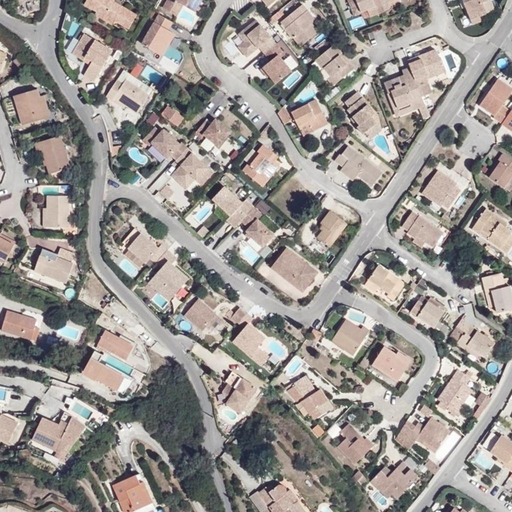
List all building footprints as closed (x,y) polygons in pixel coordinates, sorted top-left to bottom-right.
[(132,20),(112,7),(103,2),(103,0),(86,0),(83,7),(93,13),(90,19),(99,24),(102,19),(124,32),(132,20)] [(173,0),(171,5),(178,9),(180,6),(192,13),(199,0),(173,0)] [(278,0),(260,0),(267,8),(278,0)] [(382,3),(380,0),(355,0),(359,11),(367,9),(374,5),(377,12),(384,9),(382,3)] [(485,1),(485,0),(455,0),(456,1),(459,0),(467,21),(485,14),(481,3),(485,1)] [(174,17),(178,9),(171,5),(164,1),(160,9),(174,17)] [(318,32),(312,25),(303,14),(307,10),(303,5),(279,23),(298,48),(318,32)] [(377,12),(374,5),(367,9),(369,15),(377,12)] [(316,22),(307,10),(303,14),(312,25),(316,22)] [(140,45),(162,57),(168,45),(161,41),(170,23),(157,15),(140,45)] [(361,15),(348,19),(352,29),(365,24),(361,15)] [(64,16),(62,32),(75,35),(78,18),(64,16)] [(481,22),(479,16),(467,21),(469,26),(481,22)] [(112,24),(102,19),(99,24),(109,29),(112,24)] [(263,53),(275,44),(255,19),(237,34),(243,42),(237,47),(245,57),(257,47),(263,53)] [(90,81),(108,50),(80,32),(67,54),(85,65),(79,75),(90,81)] [(344,66),(335,56),(340,50),(333,43),(314,60),(322,68),(324,66),(333,75),(329,80),(335,85),(355,66),(350,61),(344,66)] [(269,61),(261,67),(268,76),(274,84),(290,71),(277,55),(281,52),(275,44),(263,53),(269,61)] [(169,46),(160,64),(173,70),(182,53),(169,46)] [(449,69),(444,57),(440,57),(435,47),(407,58),(423,97),(434,93),(429,77),(449,69)] [(350,61),(340,50),(335,56),(344,66),(350,61)] [(0,73),(1,74),(8,55),(0,51),(0,73)] [(423,97),(410,65),(401,68),(401,73),(382,81),(387,92),(392,90),(400,108),(408,104),(424,97),(423,97)] [(333,75),(324,66),(322,68),(319,71),(328,81),(329,80),(333,75)] [(265,78),(268,76),(261,67),(259,69),(265,78)] [(123,77),(148,94),(152,88),(124,70),(105,97),(111,100),(113,97),(111,95),(123,77)] [(148,94),(123,77),(111,95),(137,112),(148,94)] [(504,106),(511,94),(511,92),(497,82),(480,108),(501,125),(511,111),(504,106)] [(333,101),(346,91),(341,85),(328,95),(333,101)] [(400,108),(392,90),(387,92),(398,119),(412,113),(408,104),(400,108)] [(372,118),(376,115),(357,92),(345,103),(350,109),(348,111),(353,117),(360,125),(357,128),(363,135),(366,134),(377,124),(372,118)] [(51,120),(45,98),(38,99),(37,93),(13,100),(21,128),(51,120)] [(427,106),(424,97),(408,104),(412,113),(427,106)] [(290,112),(297,127),(307,122),(312,131),(327,124),(315,100),(290,112)] [(185,118),(169,106),(163,114),(178,126),(185,118)] [(282,106),(276,114),(283,124),(290,120),(282,106)] [(511,109),(511,111),(501,125),(498,128),(511,137),(511,109)] [(154,125),(157,114),(149,112),(146,123),(154,125)] [(360,125),(353,117),(350,120),(357,128),(360,125)] [(205,124),(197,135),(203,140),(206,136),(221,147),(232,132),(217,121),(213,127),(211,129),(205,124)] [(297,127),(302,136),(312,131),(307,122),(297,127)] [(371,141),(382,130),(377,124),(366,134),(371,141)] [(179,145),(163,130),(159,134),(153,128),(141,141),(147,147),(150,144),(166,159),(169,155),(175,160),(185,149),(180,144),(179,145)] [(107,133),(112,162),(120,150),(116,131),(107,133)] [(69,173),(59,140),(38,146),(41,157),(35,158),(41,181),(69,173)] [(265,188),(282,165),(276,160),(279,155),(266,145),(259,153),(252,163),(245,172),(265,188)] [(41,157),(38,146),(31,148),(34,158),(35,158),(41,157)] [(175,160),(174,161),(179,166),(170,177),(180,186),(189,176),(193,180),(200,186),(211,174),(185,149),(175,160)] [(380,175),(346,149),(340,157),(337,155),(331,163),(339,169),(336,173),(351,184),(354,179),(369,189),(380,175)] [(247,160),(252,163),(259,153),(255,150),(247,160)] [(511,165),(501,158),(496,165),(501,168),(496,176),(491,174),(486,182),(504,193),(505,192),(511,183),(511,180),(511,165)] [(496,176),(501,168),(496,165),(491,174),(496,176)] [(460,195),(453,191),(456,187),(436,175),(421,199),(431,206),(433,202),(448,213),(460,195)] [(183,190),(193,180),(189,176),(180,186),(183,190)] [(154,197),(162,205),(174,193),(166,185),(154,197)] [(241,204),(223,187),(211,199),(228,216),(225,219),(234,228),(253,209),(244,200),(241,204)] [(255,205),(265,213),(270,206),(261,198),(255,205)] [(69,232),(69,201),(47,201),(47,213),(50,213),(50,226),(43,226),(43,231),(69,232)] [(442,209),(433,202),(431,206),(440,212),(442,209)] [(264,217),(256,209),(243,223),(251,230),(248,233),(250,234),(253,238),(265,248),(276,236),(260,221),(264,217)] [(333,248),(349,224),(331,211),(324,223),(329,226),(324,232),(319,238),(333,248)] [(511,237),(504,232),(497,228),(499,224),(485,214),(477,225),(483,229),(479,235),(489,242),(486,245),(506,259),(511,249),(511,241),(510,240),(511,237)] [(443,238),(412,216),(401,231),(407,236),(404,240),(415,246),(418,242),(424,247),(433,253),(443,238)] [(324,232),(329,226),(324,223),(319,229),(324,232)] [(479,235),(483,229),(477,225),(471,235),(477,239),(479,235)] [(204,226),(197,233),(205,240),(211,233),(204,226)] [(234,227),(213,248),(221,256),(242,235),(234,227)] [(134,243),(140,235),(134,230),(128,238),(134,243)] [(148,260),(154,266),(166,252),(160,247),(157,250),(140,235),(134,243),(128,238),(121,245),(144,265),(148,260)] [(0,265),(7,269),(15,254),(0,245),(0,238),(0,237),(0,265)] [(18,248),(0,238),(0,245),(15,254),(18,248)] [(418,242),(415,246),(422,251),(424,247),(418,242)] [(61,255),(62,252),(46,247),(43,254),(59,260),(61,255)] [(63,249),(62,252),(61,255),(72,259),(73,254),(63,249)] [(176,260),(166,252),(154,266),(161,271),(149,285),(169,302),(188,280),(173,268),(172,269),(170,267),(171,266),(176,260)] [(69,284),(78,262),(72,259),(61,255),(59,260),(43,254),(37,271),(69,284)] [(501,261),(490,254),(488,258),(499,265),(501,261)] [(317,280),(286,255),(270,274),(302,300),(317,280)] [(395,290),(385,283),(388,278),(378,271),(364,290),(376,298),(379,293),(387,299),(385,301),(393,306),(404,289),(399,285),(395,290)] [(399,285),(388,278),(385,283),(395,290),(399,285)] [(511,291),(507,293),(503,280),(483,285),(487,301),(494,299),(500,321),(511,317),(511,291)] [(414,295),(421,300),(426,292),(419,287),(414,295)] [(500,321),(494,299),(487,301),(493,323),(500,321)] [(439,309),(430,302),(427,306),(436,314),(439,309)] [(433,334),(446,315),(439,309),(436,314),(427,306),(424,310),(417,306),(409,316),(433,334)] [(216,322),(198,307),(185,323),(203,338),(216,322)] [(25,319),(10,313),(3,331),(36,344),(41,332),(37,330),(39,324),(25,319)] [(409,318),(403,314),(400,319),(405,323),(409,318)] [(25,319),(39,324),(37,330),(41,332),(45,322),(27,315),(25,319)] [(242,336),(232,350),(261,373),(268,364),(256,354),(264,345),(247,332),(252,325),(247,321),(246,322),(239,316),(229,328),(236,333),(237,332),(242,336)] [(369,338),(370,336),(363,332),(361,335),(346,325),(330,347),(353,362),(369,338)] [(377,343),(384,332),(376,327),(370,336),(369,338),(377,343)] [(126,360),(134,346),(106,330),(98,344),(126,360)] [(494,350),(478,338),(479,336),(471,330),(464,340),(463,341),(461,339),(454,349),(465,357),(469,351),(480,359),(484,363),(494,350)] [(47,345),(59,349),(63,338),(52,333),(47,345)] [(315,348),(320,339),(311,334),(306,342),(315,348)] [(447,344),(454,349),(461,339),(463,341),(464,340),(454,334),(447,344)] [(408,373),(393,363),(396,359),(384,351),(371,370),(398,388),(408,373)] [(480,359),(469,351),(465,357),(476,365),(480,359)] [(412,366),(398,356),(396,359),(393,363),(408,373),(412,366)] [(91,358),(82,373),(96,381),(97,379),(117,391),(125,377),(91,358)] [(0,372),(11,376),(13,369),(0,364),(0,372)] [(456,419),(473,394),(466,390),(470,384),(455,374),(435,405),(456,419)] [(320,407),(312,397),(316,395),(303,379),(290,388),(292,390),(283,396),(295,412),(300,408),(313,426),(332,412),(326,403),(320,407)] [(242,415),(256,389),(243,380),(238,390),(228,384),(222,394),(229,398),(225,406),(242,415)] [(326,403),(319,393),(316,395),(312,397),(320,407),(326,403)] [(485,410),(491,400),(482,394),(476,404),(480,407),(485,410)] [(485,410),(480,407),(472,420),(477,423),(485,410)] [(0,442),(6,446),(18,422),(7,416),(1,416),(0,409),(0,408),(0,442)] [(433,416),(425,410),(420,417),(428,422),(433,416)] [(66,428),(71,421),(63,415),(58,423),(66,428)] [(61,461),(80,436),(66,428),(64,433),(56,429),(39,421),(29,444),(43,450),(61,461)] [(84,431),(71,421),(66,428),(80,436),(84,431)] [(64,433),(66,428),(58,423),(56,429),(64,433)] [(312,429),(319,436),(325,431),(317,423),(312,429)] [(439,455),(451,436),(430,423),(424,432),(421,437),(414,433),(408,443),(415,448),(416,445),(422,449),(425,446),(439,455)] [(413,447),(408,443),(414,433),(407,428),(395,445),(395,446),(408,456),(413,447)] [(421,437),(424,432),(418,428),(414,433),(421,437)] [(355,473),(374,451),(366,444),(363,447),(360,450),(356,446),(359,443),(347,431),(339,441),(343,445),(335,455),(355,473)] [(332,447),(339,441),(332,435),(326,442),(332,447)] [(511,440),(503,435),(491,454),(505,464),(503,467),(511,474),(511,440)] [(439,455),(425,446),(422,449),(436,459),(439,455)] [(486,472),(492,463),(477,453),(471,461),(486,472)] [(441,473),(431,465),(426,470),(436,479),(441,473)] [(396,505),(417,483),(403,468),(393,478),(388,484),(380,477),(370,487),(380,497),(384,493),(391,500),(396,505)] [(393,478),(386,471),(380,477),(388,484),(393,478)] [(141,488),(138,480),(115,489),(124,511),(145,511),(155,508),(146,486),(141,488)] [(291,505),(286,499),(285,493),(281,487),(277,486),(267,493),(263,489),(254,495),(268,511),(305,511),(296,501),(291,505)] [(298,499),(290,490),(285,493),(286,499),(291,505),(296,501),(298,499)] [(391,500),(384,493),(380,497),(387,504),(391,500)]
